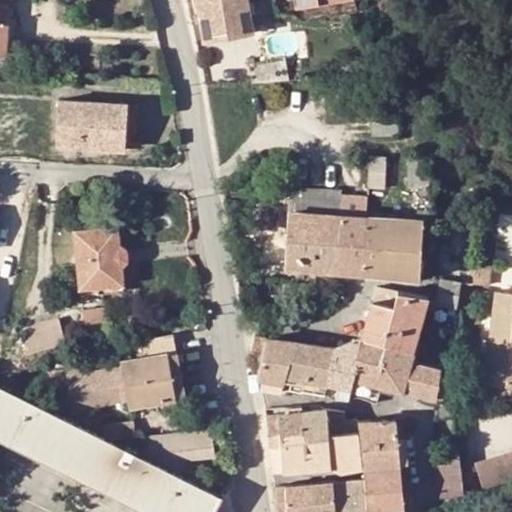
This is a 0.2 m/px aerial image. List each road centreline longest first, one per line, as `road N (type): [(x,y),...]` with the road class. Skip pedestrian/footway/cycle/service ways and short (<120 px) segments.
road 1 (residential): [(416,511),(410,421),(397,411),(237,398)]
road 2 (residential): [(199,182),(0,168)]
road 3 (residential): [(166,0),(199,182)]
road 4 (residential): [(225,319),(317,333),(353,310),(363,287)]
road 5 (residential): [(199,182),(225,319)]
